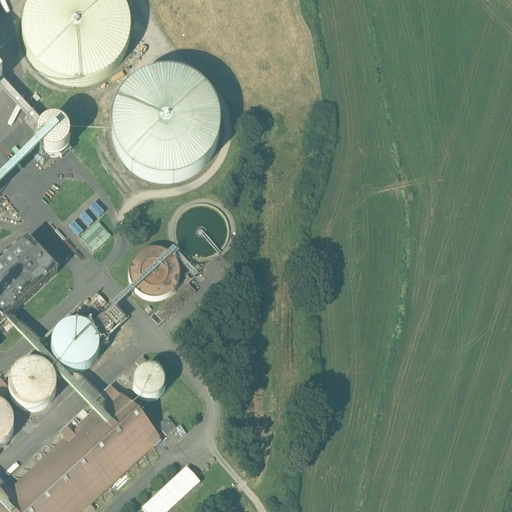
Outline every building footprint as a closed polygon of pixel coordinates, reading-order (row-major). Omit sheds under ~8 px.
[(120,2),(117,0),(35,0),(27,11),(22,39),(32,65),(54,82),(81,87),(107,77),(125,55),(130,28),(120,2)] [(197,86),(168,76),(138,83),(117,105),(111,135),(123,163),(147,181),(178,183),(204,167),(218,140),(216,110),(197,86)] [(67,132),(61,126),(52,124),(44,127),(38,133),(36,142),(39,150),(45,156),(54,158),(62,155),(68,149),(70,140),(67,132)] [(104,213),(95,203),(89,208),(84,203),(79,207),(84,212),(79,217),(85,223),(89,227),(98,219),(104,213)] [(201,206),(191,208),(179,216),(174,226),(173,238),(178,250),(189,259),(205,261),(220,254),(227,242),(228,230),(222,217),(213,209),(201,206)] [(74,221),(69,227),(79,237),(85,231),(74,221)] [(98,225),(80,241),(94,256),(112,239),(98,225)] [(0,326),(57,274),(27,242),(0,266),(0,326)] [(167,254),(153,251),(139,255),(130,267),(129,281),(135,294),(148,301),(162,301),(174,292),(179,279),(177,265),(167,254)] [(193,265),(184,273),(191,281),(200,272),(193,265)] [(59,276),(48,285),(53,290),(64,281),(59,276)] [(187,285),(154,315),(162,324),(195,294),(187,285)] [(158,328),(162,324),(154,315),(150,319),(158,328)] [(15,318),(0,331),(0,339),(1,340),(19,323),(15,318)] [(88,329),(74,325),(60,330),(52,342),(52,357),(61,369),(75,373),(89,368),(98,356),(97,341),(88,329)] [(108,328),(104,325),(100,328),(101,333),(107,333),(108,328)] [(142,358),(135,364),(139,369),(146,363),(142,358)] [(48,370),(37,365),(24,366),(14,373),(8,384),(9,396),(16,407),(27,412),(40,411),(50,404),(56,393),(55,381),(48,370)] [(155,373),(145,372),(137,377),(133,386),(135,395),(142,401),(152,403),(160,398),(164,389),(162,380),(155,373)] [(108,400),(71,434),(66,429),(59,435),(64,441),(9,491),(5,486),(0,490),(0,494),(2,497),(0,499),(0,511),(83,511),(90,506),(161,441),(116,393),(115,393),(111,388),(104,395),(108,400)] [(3,408),(0,407),(0,448),(4,447),(13,435),(12,420),(3,408)] [(175,428),(167,419),(157,427),(166,437),(175,428)] [(169,511),(200,484),(186,469),(142,510),(144,511),(169,511)]
